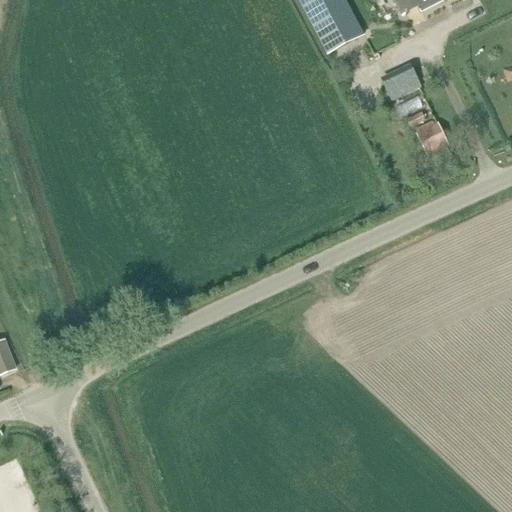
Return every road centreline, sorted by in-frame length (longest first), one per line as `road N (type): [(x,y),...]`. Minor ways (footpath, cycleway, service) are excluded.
road 1 (tertiary): [(43,392),(511,178)]
road 2 (unclassified): [(95,511),(43,392)]
